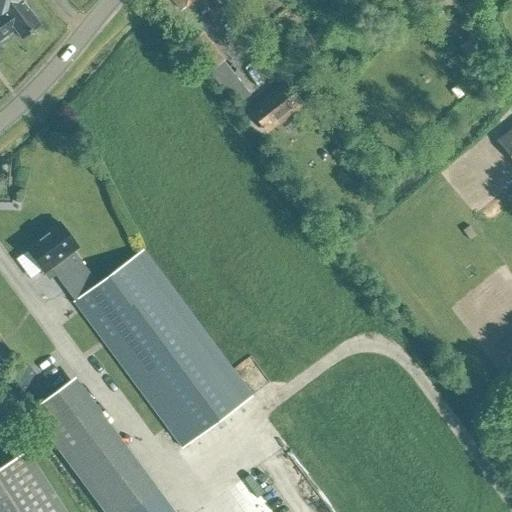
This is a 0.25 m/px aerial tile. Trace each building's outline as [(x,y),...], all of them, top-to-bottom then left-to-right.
[(21,40),(40,26),(20,0),(0,0),(0,39),(14,30),(21,40)] [(209,71),(223,61),(202,34),(188,45),(209,71)] [(265,131),(300,103),(284,84),(249,112),(265,131)] [(511,160),(511,124),(495,139),(511,160)] [(97,283),(72,250),(77,246),(58,219),(22,246),(42,272),(49,267),(73,300),(72,301),(181,447),(250,395),(141,250),(97,283)] [(28,412),(65,462),(111,427),(74,378),(28,412)] [(0,511),(67,511),(27,449),(0,465),(0,511)]
